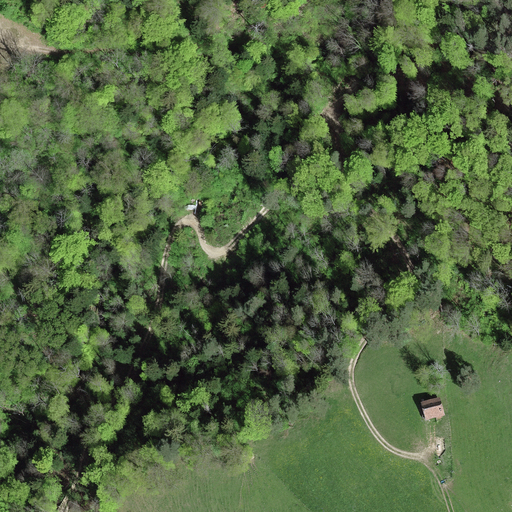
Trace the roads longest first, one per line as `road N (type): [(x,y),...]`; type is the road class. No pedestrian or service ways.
road 1 (track): [(64,511),(88,440),(146,339),(177,226),(194,219),(211,252),(229,245),(329,116),(352,189),(394,237),(410,275),(406,292),(353,356),(351,390),(385,445),(432,469),(450,511)]
road 2 (track): [(0,46),(166,58),(266,25)]
